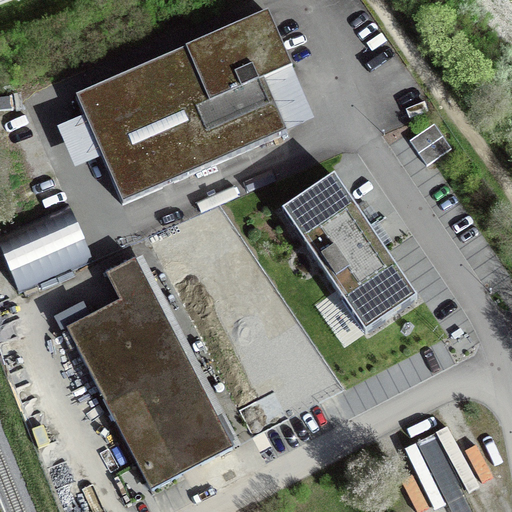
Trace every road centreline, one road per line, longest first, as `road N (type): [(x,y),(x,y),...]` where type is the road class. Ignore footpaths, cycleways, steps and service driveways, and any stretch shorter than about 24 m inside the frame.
road 1 (unclassified): [(511,348),(358,127)]
road 2 (track): [(511,195),(371,0)]
